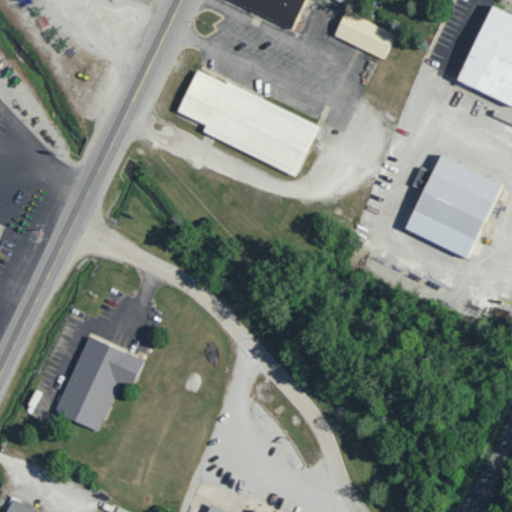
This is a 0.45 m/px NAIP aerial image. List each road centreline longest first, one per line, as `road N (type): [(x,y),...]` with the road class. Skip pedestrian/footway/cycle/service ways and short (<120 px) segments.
road 1 (residential): [(71,223),(196,288),(244,332),(315,423),(335,488),(353,511)]
road 2 (primary): [(0,369),(180,0)]
